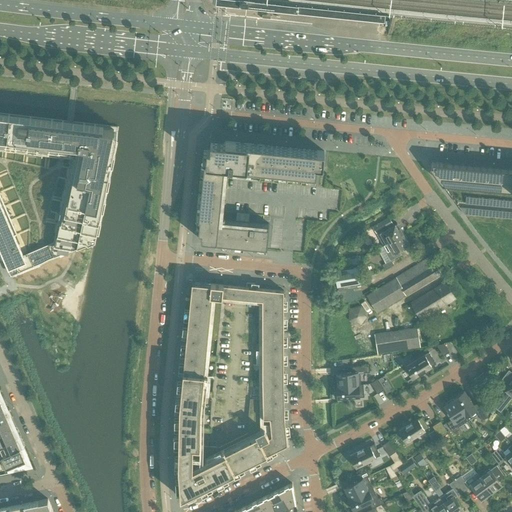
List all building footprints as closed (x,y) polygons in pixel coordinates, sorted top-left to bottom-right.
[(377,0),(377,8),(377,11),(387,12),(388,0),(377,0)] [(362,18),(380,21),(381,14),(363,11),(362,18)] [(103,125),(0,113),(0,250),(11,275),(19,271),(95,239),(97,230),(99,230),(118,140),(116,139),(118,130),(103,128),(103,125)] [(211,141),(210,148),(207,148),(205,161),(204,161),(204,163),(203,175),(203,177),(202,189),(201,189),(201,191),(200,203),(200,205),(199,217),(198,218),(200,219),(199,230),(198,230),(198,232),(201,232),(201,240),(203,240),(215,241),(215,242),(217,242),(229,243),(231,244),(242,245),(253,246),(265,247),(267,247),(269,227),(219,222),(224,165),(232,166),(234,166),(245,167),(247,168),(247,167),(259,169),(261,169),(273,170),(275,170),(287,171),(288,172),(288,171),(300,173),(302,173),(314,174),(316,174),(317,165),(323,166),(323,163),(324,153),(324,151),(225,141),(225,143),(211,141)] [(511,173),(509,173),(469,169),(460,169),(445,167),(445,164),(446,164),(432,162),(429,166),(437,177),(438,178),(438,177),(437,176),(440,176),(443,176),(443,181),(443,182),(442,182),(442,183),(442,182),(441,182),(442,184),(443,184),(444,184),(511,189),(511,173)] [(231,178),(244,179),(245,171),(232,170),(231,178)] [(245,171),(244,179),(256,181),(257,173),(245,171)] [(466,197),(465,203),(489,206),(511,207),(511,200),(497,200),(466,197)] [(511,211),(460,207),(459,207),(464,214),(511,218),(511,211)] [(237,212),(236,220),(248,221),(249,220),(249,214),(237,212)] [(377,233),(391,224),(392,224),(388,218),(388,217),(373,226),(377,233)] [(491,217),(490,230),(496,236),(499,233),(504,238),(511,230),(511,227),(509,224),(509,219),(491,217)] [(384,246),(392,241),(404,235),(403,234),(402,233),(403,232),(401,228),(400,228),(397,223),(392,226),(378,234),(384,245),(384,246)] [(511,230),(504,238),(502,240),(511,251),(511,230)] [(392,241),(384,246),(387,251),(386,252),(390,260),(382,265),(385,270),(394,265),(391,260),(401,254),(399,251),(409,245),(407,240),(407,238),(405,235),(404,235),(392,241)] [(441,274),(430,256),(396,277),(387,283),(367,295),(377,312),(406,294),(406,295),(441,274)] [(359,267),(344,270),(335,271),(338,287),(361,283),(359,267)] [(236,286),(228,285),(192,281),(179,408),(178,467),(180,498),(287,444),(284,417),(284,381),(284,290),(236,286)] [(446,281),(411,302),(421,319),(455,298),(446,281)] [(361,287),(343,294),(346,302),(364,294),(361,287)] [(364,323),(365,306),(350,305),(349,322),(364,323)] [(375,334),(378,354),(416,348),(413,328),(375,334)] [(444,343),(436,344),(443,355),(449,352),(444,343)] [(425,355),(406,367),(413,378),(436,364),(429,353),(425,355)] [(336,386),(344,386),(361,385),(360,372),(352,373),(344,373),(336,374),(337,386),(336,386)] [(386,374),(379,377),(385,391),(391,388),(386,374)] [(472,380),(478,389),(488,383),(482,374),(472,380)] [(503,389),(511,395),(511,374),(508,380),(509,381),(503,389)] [(383,390),(377,379),(371,382),(378,393),(383,390)] [(488,392),(493,396),(499,388),(494,384),(488,392)] [(344,386),(336,386),(337,399),(344,398),(359,397),(358,385),(361,385),(344,386)] [(464,391),(453,398),(468,420),(478,414),(482,420),(488,416),(485,412),(478,402),(473,405),(464,391)] [(468,420),(453,398),(453,399),(443,405),(452,418),(452,419),(447,422),(454,433),(459,429),(458,427),(468,420)] [(412,423),(399,431),(406,442),(429,427),(422,416),(412,423)] [(0,422),(0,434),(15,428),(14,425),(10,427),(7,420),(0,422)] [(432,426),(439,437),(447,431),(440,421),(432,426)] [(0,434),(0,446),(16,440),(12,433),(16,431),(15,428),(0,434)] [(500,431),(495,435),(500,441),(505,437),(500,431)] [(0,446),(0,454),(1,458),(24,448),(23,445),(19,447),(16,440),(0,446)] [(388,441),(382,445),(389,455),(395,451),(388,441)] [(511,444),(502,452),(498,447),(490,454),(499,464),(500,464),(499,463),(506,457),(511,464),(511,444)] [(350,456),(352,459),(355,465),(355,467),(356,467),(378,456),(377,454),(373,447),(372,445),(370,446),(365,448),(358,452),(358,451),(350,456)] [(24,448),(1,458),(0,458),(0,464),(2,470),(24,460),(21,453),(25,451),(24,448)] [(471,454),(466,457),(471,464),(476,460),(471,454)] [(404,474),(418,465),(415,461),(402,470),(404,474)] [(485,482),(481,477),(480,477),(477,472),(465,481),(464,480),(453,464),(447,468),(455,480),(463,491),(471,486),(481,499),(482,498),(484,498),(487,496),(487,495),(491,491),(485,482)] [(496,465),(481,477),(485,482),(491,491),(495,488),(497,489),(500,487),(499,485),(501,484),(498,481),(505,477),(496,465)] [(465,478),(474,472),(472,468),(463,475),(465,478)] [(348,499),(349,499),(373,487),(368,477),(370,476),(367,469),(355,475),(358,481),(357,481),(356,481),(354,483),(351,484),(349,485),(344,488),(349,499),(348,499)] [(430,483),(435,490),(438,487),(440,486),(435,479),(433,477),(428,480),(430,483)] [(463,491),(455,480),(449,484),(452,488),(457,495),(463,491)] [(280,489),(279,490),(288,508),(288,507),(295,504),(296,504),(294,495),(294,496),(294,495),(294,494),(293,493),(294,493),(292,483),(289,485),(284,487),(280,489)] [(373,487),(349,499),(354,511),(369,503),(372,509),(375,507),(383,503),(380,497),(378,498),(373,487)] [(439,497),(444,503),(450,511),(462,511),(463,511),(464,511),(455,497),(457,495),(452,488),(443,494),(438,487),(435,490),(439,497)] [(269,495),(268,495),(276,511),(278,511),(280,511),(287,507),(288,508),(279,490),(278,490),(273,493),(271,493),(272,494),(271,494),(269,495)] [(421,490),(412,496),(423,511),(424,511),(430,508),(432,511),(450,511),(444,503),(439,497),(430,504),(421,490)] [(258,500),(263,511),(276,511),(268,495),(267,496),(263,498),(261,499),(260,500),(258,500)] [(53,511),(48,499),(24,504),(25,511),(53,511)] [(247,505),(247,506),(249,511),(263,511),(258,500),(257,501),(252,503),(250,504),(250,505),(249,505),(248,506),(247,505)]
